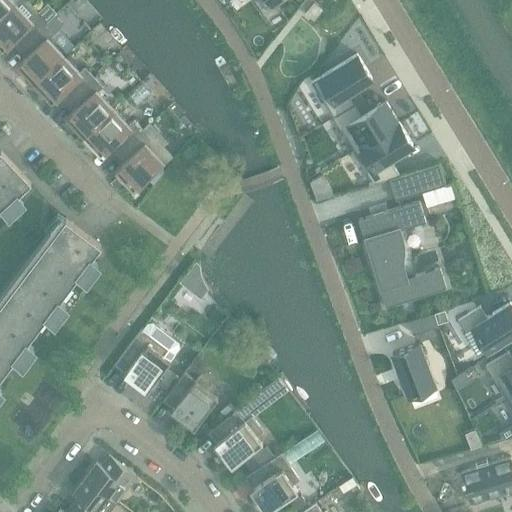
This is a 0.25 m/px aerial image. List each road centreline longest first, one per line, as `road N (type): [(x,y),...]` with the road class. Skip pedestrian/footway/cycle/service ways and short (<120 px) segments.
road 1 (unclassified): [(204,0),(253,68),(372,394),(435,511)]
road 2 (residential): [(511,210),(384,0)]
road 3 (residential): [(216,511),(191,474),(102,408)]
road 4 (residential): [(105,200),(2,96)]
road 5 (residential): [(12,511),(102,408)]
